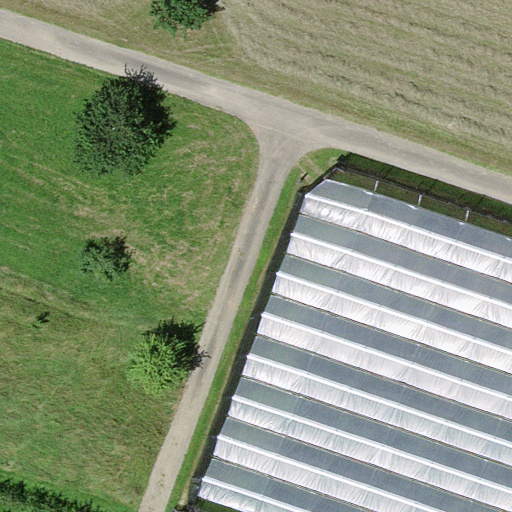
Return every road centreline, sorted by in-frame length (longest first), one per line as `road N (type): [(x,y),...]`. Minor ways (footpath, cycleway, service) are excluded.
road 1 (track): [(0,20),(511,192)]
road 2 (track): [(292,118),(152,511)]
